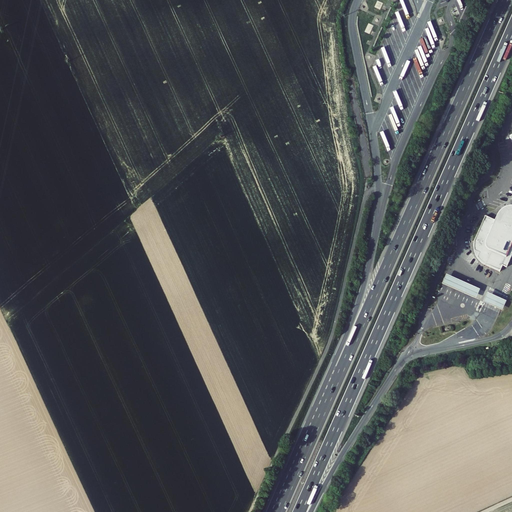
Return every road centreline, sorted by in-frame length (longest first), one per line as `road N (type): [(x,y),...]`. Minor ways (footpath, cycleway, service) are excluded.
road 1 (motorway): [(299,511),(511,30)]
road 2 (motorway): [(505,0),(317,424)]
road 3 (track): [(250,511),(328,345),(362,209),(367,185),(351,81)]
road 4 (motorway): [(377,228),(317,424)]
road 5 (motorway): [(310,511),(401,362)]
